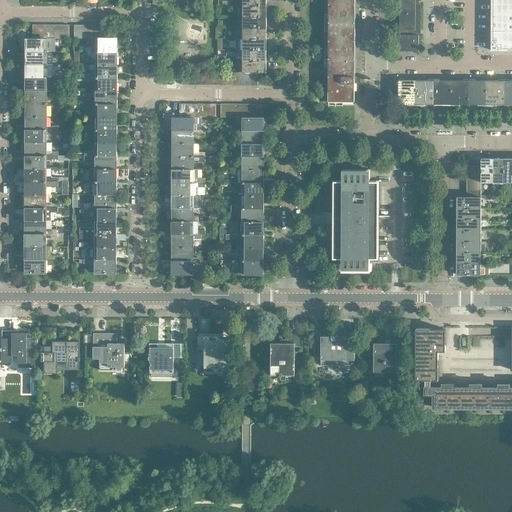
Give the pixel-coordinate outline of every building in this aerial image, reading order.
[(355,101),(355,0),(328,0),(328,101),(355,101)] [(419,51),(419,3),(419,0),(399,0),(399,51),(419,51)] [(511,50),(511,0),(491,0),(491,50),(511,50)] [(267,17),(267,6),(265,6),(245,5),(243,5),(243,16),(245,16),(265,17),(267,17)] [(267,17),(265,17),(245,16),(245,27),(265,28),(267,28),(267,17)] [(267,39),(267,28),(265,28),(245,27),(245,38),(264,39),(267,39)] [(47,49),(47,38),(45,38),(39,38),(33,38),(27,38),(27,51),(59,51),(59,47),(53,47),(52,49),(47,49)] [(105,38),(99,38),(97,38),(97,50),(92,50),(91,48),(85,48),(85,52),(117,52),(117,38),(111,38),(105,38)] [(267,50),(267,39),(264,39),(245,38),(245,49),(264,50),(267,50)] [(267,61),(267,50),(264,50),(245,49),(245,60),(264,61),(267,61)] [(47,64),(47,54),(52,54),(52,55),(59,55),(59,51),(27,51),(27,64),(47,64)] [(117,65),(117,52),(85,52),(85,56),(91,56),(92,54),(97,54),(97,65),(117,65)] [(267,72),(267,61),(264,61),(245,60),(245,72),(251,72),(258,72),(267,72)] [(47,75),(47,64),(27,64),(27,77),(59,77),(59,73),(52,73),(51,75),(47,75)] [(117,78),(117,65),(97,65),(97,76),(92,76),(91,74),(85,74),(85,78),(117,78)] [(47,90),(47,80),(51,80),(52,81),(59,81),(59,77),(27,77),(27,90),(47,90)] [(117,91),(117,78),(85,78),(85,82),(91,82),(92,80),(97,80),(97,91),(117,91)] [(416,104),(416,80),(399,80),(398,104),(416,104)] [(434,104),(434,80),(416,80),(416,104),(434,104)] [(451,104),(451,80),(434,80),(434,104),(451,104)] [(469,104),(469,80),(451,80),(451,104),(469,104)] [(487,104),(487,80),(469,80),(469,104),(487,104)] [(504,104),(504,80),(487,80),(487,104),(504,104)] [(47,101),(47,90),(27,90),(27,103),(59,103),(59,99),(52,99),(51,101),(47,101)] [(117,104),(117,91),(97,91),(97,102),(92,102),(91,100),(85,100),(85,104),(117,104)] [(47,116),(47,106),(51,106),(52,107),(59,107),(59,103),(27,103),(27,116),(47,116)] [(117,117),(117,104),(85,104),(85,108),(91,108),(92,106),(97,106),(96,117),(117,117)] [(47,127),(47,116),(27,116),(27,129),(58,129),(59,125),(52,125),(51,127),(47,127)] [(116,130),(117,117),(96,117),(96,128),(92,128),(91,126),(84,126),(84,130),(116,130)] [(194,128),(194,117),(192,117),(186,117),(179,117),(173,117),(173,130),(206,130),(206,126),(199,126),(198,128),(194,128)] [(251,117),(245,117),(243,117),(243,128),(239,128),(238,126),(231,126),(231,130),(263,130),(263,117),(257,117),(251,117)] [(46,142),(46,132),(51,132),(52,133),(58,133),(58,129),(27,129),(26,142),(46,142)] [(116,143),(116,130),(84,130),(84,134),(91,134),(92,132),(96,132),(96,143),(116,143)] [(193,143),(193,132),(198,132),(199,134),(205,134),(206,130),(173,130),(173,143),(193,143)] [(263,143),(263,130),(231,130),(231,134),(238,134),(239,132),(243,132),(243,143),(263,143)] [(46,153),(46,142),(26,142),(26,155),(58,155),(58,151),(52,151),(51,153),(46,153)] [(116,156),(116,143),(96,143),(96,154),(92,154),(91,152),(84,152),(84,156),(116,156)] [(193,154),(193,143),(173,143),(173,156),(205,156),(205,152),(199,152),(198,154),(193,154)] [(263,156),(263,143),(243,143),(243,154),(239,154),(238,152),(231,152),(231,156),(263,156)] [(46,168),(46,158),(51,158),(52,159),(58,159),(58,155),(26,155),(26,168),(46,168)] [(116,169),(116,156),(84,156),(84,160),(91,160),(92,158),(96,158),(96,169),(116,169)] [(193,169),(193,158),(198,158),(199,160),(205,160),(205,156),(173,156),(173,169),(193,169)] [(263,169),(263,156),(231,156),(231,160),(238,160),(239,158),(243,158),(243,169),(263,169)] [(492,180),(493,161),(493,158),(481,158),(481,166),(481,179),(481,180),(492,180)] [(504,180),(504,161),(504,158),(493,158),(493,161),(492,180),(504,180)] [(46,179),(46,168),(26,168),(26,181),(58,181),(58,177),(52,177),(51,179),(46,179)] [(116,182),(116,169),(96,169),(96,180),(92,180),(91,178),(84,178),(84,182),(116,182)] [(193,180),(193,169),(173,169),(173,182),(205,182),(205,178),(199,178),(198,180),(193,180)] [(263,182),(263,169),(243,169),(243,180),(239,180),(238,178),(231,178),(231,182),(263,182)] [(378,258),(379,182),(379,181),(370,181),(370,170),(343,169),(343,181),(334,180),(333,258),(342,258),(342,269),(370,269),(370,258),(378,258)] [(46,194),(46,184),(51,184),(52,185),(58,185),(58,181),(26,181),(26,194),(46,194)] [(116,195),(116,182),(84,182),(84,186),(91,186),(92,184),(96,184),(96,195),(116,195)] [(193,195),(193,184),(198,184),(199,186),(205,186),(205,182),(173,182),(173,195),(193,195)] [(263,195),(263,182),(231,182),(231,186),(238,186),(239,184),(243,184),(243,195),(263,195)] [(46,202),(46,194),(26,194),(26,207),(58,207),(58,203),(52,203),(52,202),(46,202)] [(116,208),(116,195),(96,195),(96,203),(90,203),(90,204),(84,204),(84,208),(116,208)] [(193,206),(193,195),(173,195),(173,208),(205,208),(205,204),(199,204),(198,206),(193,206)] [(263,208),(263,195),(243,195),(243,206),(238,206),(237,204),(231,204),(231,208),(263,208)] [(479,208),(479,197),(467,197),(457,197),(457,208),(459,208),(479,208)] [(46,220),(52,220),(52,212),(58,212),(58,207),(26,207),(26,220),(46,220)] [(116,221),(116,208),(84,208),(84,212),(90,212),(91,210),(96,210),(96,221),(116,221)] [(193,221),(193,210),(198,210),(199,212),(205,212),(205,208),(173,208),(173,221),(193,221)] [(263,221),(263,208),(231,208),(231,212),(237,212),(238,210),(243,210),(243,221),(263,221)] [(479,219),(479,208),(459,208),(457,208),(457,219),(459,219),(479,219)] [(479,230),(479,219),(459,219),(457,219),(457,230),(459,230),(479,230)] [(46,231),(46,220),(26,220),(26,233),(58,233),(58,229),(52,229),(51,231),(46,231)] [(116,234),(116,221),(96,221),(96,229),(90,229),(90,230),(84,230),(84,234),(116,234)] [(193,232),(193,221),(173,221),(173,234),(205,234),(205,230),(199,230),(198,232),(193,232)] [(263,234),(263,221),(243,221),(243,232),(238,232),(237,230),(231,230),(231,234),(263,234)] [(479,241),(479,230),(459,230),(457,230),(457,241),(459,241),(479,241)] [(46,246),(46,238),(52,238),(52,237),(58,237),(58,233),(26,233),(26,246),(46,246)] [(116,247),(116,234),(80,234),(80,239),(91,239),(91,247),(96,247),(116,247)] [(193,247),(193,236),(198,236),(199,238),(205,238),(205,234),(173,234),(173,247),(193,247)] [(263,247),(263,234),(231,234),(231,238),(237,238),(238,236),(243,236),(243,247),(263,247)] [(479,252),(479,241),(459,241),(457,241),(457,252),(459,252),(479,252)] [(46,257),(46,246),(26,246),(26,259),(58,259),(58,255),(51,255),(50,257),(46,257)] [(116,260),(116,247),(96,247),(96,256),(84,256),(84,260),(116,260)] [(193,258),(193,247),(173,247),(173,260),(205,260),(205,256),(198,256),(197,258),(193,258)] [(263,260),(263,247),(243,247),(243,258),(238,258),(237,256),(231,256),(231,260),(263,260)] [(478,263),(479,252),(459,252),(457,252),(457,263),(459,263),(478,263)] [(46,273),(46,262),(50,262),(51,263),(58,263),(58,259),(26,259),(26,273),(46,273)] [(116,273),(116,260),(84,260),(84,264),(90,264),(91,262),(96,262),(96,273),(116,273)] [(193,273),(193,262),(197,262),(198,264),(205,264),(205,260),(173,260),(173,273),(193,273)] [(263,274),(263,260),(231,260),(231,264),(237,264),(238,262),(243,262),(243,274),(263,274)] [(478,275),(478,263),(459,263),(457,263),(457,274),(478,275)] [(80,357),(80,330),(78,330),(78,331),(68,331),(68,330),(66,330),(66,341),(57,341),(57,327),(43,327),(43,328),(43,334),(43,345),(43,346),(44,346),(44,351),(41,351),(41,361),(44,361),(44,364),(44,369),(44,373),(56,373),(56,369),(56,365),(56,361),(66,361),(66,365),(66,369),(79,369),(79,365),(79,364),(79,361),(80,361),(80,357)] [(511,387),(510,387),(510,384),(499,384),(499,387),(482,387),(482,384),(471,384),(471,387),(453,387),(453,384),(443,384),(443,387),(431,387),(431,380),(438,380),(438,378),(439,378),(439,359),(438,359),(438,351),(446,351),(446,329),(416,328),(416,330),(415,330),(415,371),(416,371),(416,380),(425,380),(425,387),(416,387),(416,401),(433,401),(433,407),(511,407),(511,387)] [(27,363),(27,332),(12,332),(12,331),(2,331),(2,347),(1,347),(1,350),(2,350),(2,362),(9,362),(9,355),(18,355),(18,363),(27,363)] [(125,352),(125,343),(109,343),(109,333),(93,333),(93,338),(89,338),(89,346),(93,346),(93,347),(100,347),(100,370),(113,370),(113,367),(124,367),(124,362),(128,362),(129,362),(130,361),(131,361),(131,360),(131,359),(132,358),(132,357),(131,356),(131,355),(131,354),(130,354),(130,353),(129,353),(128,353),(127,352),(125,352)] [(295,374),(295,351),(302,351),(302,334),(286,334),(286,343),(271,343),(271,375),(279,375),(279,376),(281,376),(281,380),(296,380),(296,374),(295,374)] [(355,365),(355,336),(338,336),(338,334),(336,334),(336,336),(321,336),(321,338),(314,338),(314,357),(321,357),(321,364),(321,365),(355,365)] [(229,368),(229,336),(198,336),(197,350),(204,350),(204,368),(213,368),(213,369),(220,369),(220,368),(229,368)] [(403,360),(403,340),(385,340),(385,343),(374,343),(374,372),(397,372),(397,360),(403,360)] [(181,358),(181,343),(173,343),(173,347),(158,347),(158,343),(150,343),(149,359),(150,359),(150,369),(174,369),(174,358),(181,358)]
